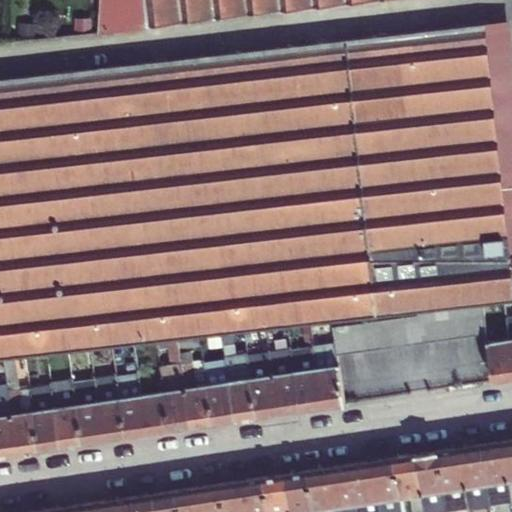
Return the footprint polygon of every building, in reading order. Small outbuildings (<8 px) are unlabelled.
[(101,30),(149,26),(374,0),(102,0),(102,8),(101,30)] [(167,339),(177,338),(199,336),(221,333),(243,331),(265,328),(287,326),(308,323),(330,321),(331,321),(342,319),(356,318),(367,316),(381,315),(394,313),(405,312),(418,311),(430,309),(442,308),(455,306),(467,305),(480,304),(511,299),(511,287),(483,24),(0,78),(0,358),(1,359),(23,356),(45,354),(67,351),(89,348),(111,346),(133,343),(155,341),(167,339)] [(484,327),(480,304),(467,305),(472,334),(485,333),(484,327)] [(455,306),(459,336),(472,334),(467,305),(455,306)] [(442,308),(447,337),(459,336),(455,306),(442,308)] [(430,309),(435,339),(447,337),(442,308),(430,309)] [(418,311),(423,340),(435,339),(430,309),(418,311)] [(405,312),(409,341),(423,340),(418,311),(405,312)] [(394,313),(398,342),(409,341),(405,312),(394,313)] [(381,315),(385,343),(398,342),(394,313),(381,315)] [(367,316),(372,345),(385,343),(381,315),(367,316)] [(356,318),(360,346),(372,345),(367,316),(356,318)] [(342,319),(347,348),(360,346),(356,318),(342,319)] [(335,345),(335,349),(347,348),(342,319),(331,321),(335,345)] [(511,365),(506,324),(484,327),(485,333),(493,382),(511,379),(511,365)] [(162,391),(168,431),(190,428),(180,363),(177,338),(167,339),(171,364),(159,365),(160,378),(162,391)] [(294,371),(300,411),(321,408),(311,343),(301,344),(305,368),(294,371)] [(290,348),(294,371),(305,368),(301,344),(290,346),(290,348)] [(313,348),(321,408),(343,405),(337,364),(335,349),(335,345),(313,348)] [(268,352),(277,415),(300,411),(294,371),(290,348),(268,352)] [(250,377),(256,418),(277,415),(268,352),(268,349),(257,351),(260,375),(250,377)] [(145,351),(134,352),(137,369),(138,375),(147,435),(168,431),(162,391),(150,392),(145,351)] [(225,356),(235,421),(256,418),(250,377),(246,352),(235,354),(225,356)] [(194,385),(191,361),(180,363),(190,428),(212,425),(206,383),(194,385)] [(206,383),(212,425),(235,421),(225,362),(203,365),(206,383)] [(74,403),(80,444),(103,441),(93,379),(93,375),(83,377),(86,402),(74,403)] [(116,375),(93,379),(103,441),(126,437),(120,397),(116,378),(116,375)] [(120,397),(126,437),(147,435),(138,375),(116,378),(120,397)] [(50,385),(59,448),(80,444),(74,403),(71,379),(59,380),(49,382),(50,385)] [(31,410),(37,451),(59,448),(50,385),(28,389),(31,410)] [(6,389),(15,454),(37,451),(31,410),(20,411),(16,387),(6,389)] [(0,456),(15,454),(6,389),(0,389),(0,456)] [(511,438),(501,440),(511,506),(511,438)] [(496,483),(500,508),(511,506),(501,440),(479,443),(485,485),(496,483)] [(479,443),(458,447),(467,509),(488,506),(485,485),(479,443)] [(452,490),(456,511),(467,511),(467,509),(458,447),(436,450),(443,492),(452,490)] [(443,492),(436,450),(414,453),(423,511),(434,511),(432,493),(443,492)] [(423,511),(414,453),(392,457),(398,498),(410,496),(412,511),(423,511)] [(400,511),(398,498),(392,457),(370,460),(378,511),(400,511)] [(378,511),(370,460),(349,463),(355,504),(366,502),(367,511),(378,511)] [(333,511),(356,511),(355,504),(349,463),(327,467),(333,511)] [(306,470),(312,511),(311,511),(333,511),(327,467),(306,470)] [(301,511),(312,511),(306,470),(283,473),(289,511),(301,511)] [(289,511),(283,473),(262,476),(267,511),(289,511)] [(267,511),(262,476),(240,480),(245,511),(267,511)] [(223,511),(245,511),(240,480),(219,483),(223,511)] [(223,511),(219,483),(196,486),(200,511),(223,511)] [(200,511),(196,486),(174,490),(177,511),(200,511)] [(177,511),(174,490),(153,493),(155,511),(177,511)] [(155,511),(153,493),(131,496),(133,511),(155,511)] [(133,511),(131,496),(108,500),(110,511),(133,511)] [(88,511),(110,511),(108,500),(87,504),(88,511)]
